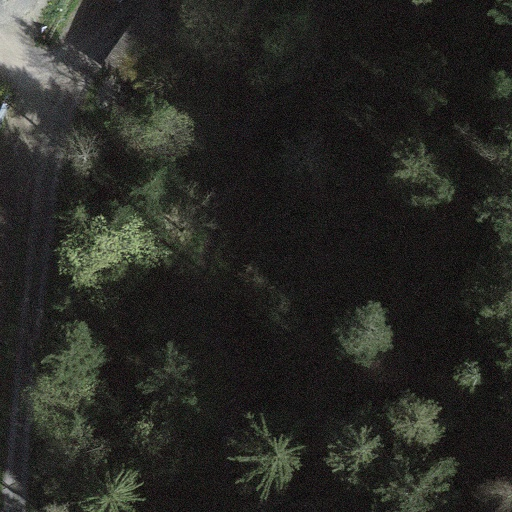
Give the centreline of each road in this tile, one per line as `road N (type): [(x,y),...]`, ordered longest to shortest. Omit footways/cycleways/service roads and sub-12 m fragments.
road 1 (track): [(20,511),(70,80)]
road 2 (track): [(511,190),(383,268),(351,299),(280,411)]
